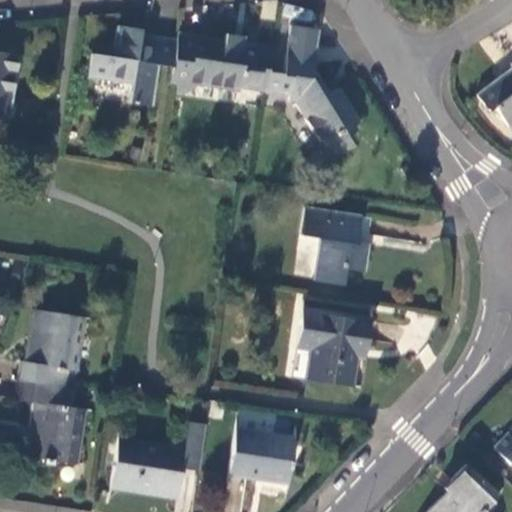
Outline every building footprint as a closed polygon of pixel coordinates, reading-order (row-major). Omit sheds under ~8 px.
[(157,67),(172,68),(176,41),(139,34),(140,29),(117,25),(111,57),(91,55),(87,77),(131,84),(128,102),(151,105),(157,67)] [(172,68),(168,94),(182,96),(201,88),(239,93),(241,87),(265,90),(268,70),(268,66),(253,64),(257,43),(245,41),(245,36),(224,33),(223,41),(177,34),(176,41),(172,68)] [(268,70),(265,90),(263,104),(272,106),(275,89),(289,91),(288,99),(295,100),(329,157),(351,145),(344,132),(359,123),(341,89),(332,93),(316,64),(315,41),(287,44),(283,72),(268,70)] [(0,114),(9,116),(18,56),(0,52),(0,114)] [(511,70),(478,96),(491,112),(496,108),(511,127),(511,126),(511,70)] [(371,219),(303,208),(300,232),(319,235),(314,278),(341,281),(342,269),(363,271),(371,219)] [(369,318),(301,307),(296,344),(297,344),(292,373),(298,374),(298,375),(350,384),(356,345),(364,346),(369,318)] [(22,358),(19,379),(78,388),(81,367),(76,366),(84,316),(38,309),(31,359),(22,358)] [(78,388),(19,379),(16,397),(35,401),(28,455),(43,457),(43,463),(54,465),(54,460),(73,462),(81,409),(75,407),(78,388)] [(199,470),(205,425),(188,422),(184,444),(168,441),(167,445),(118,438),(112,486),(176,495),(181,468),(199,470)] [(295,437),(237,428),(231,474),(287,482),(295,437)] [(511,439),(508,435),(495,449),(511,466),(511,439)] [(446,491),(426,511),(482,511),(495,498),(464,468),(443,489),(446,491)]
